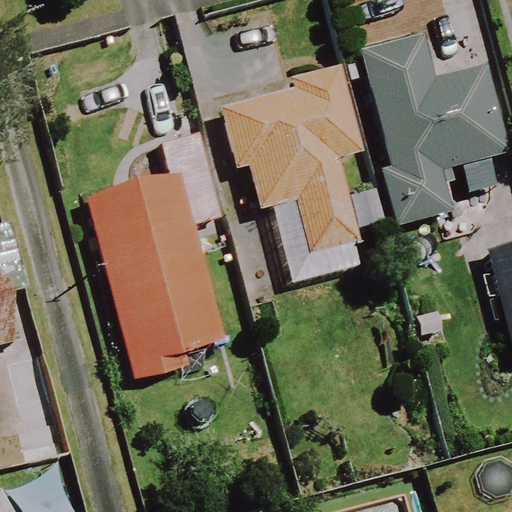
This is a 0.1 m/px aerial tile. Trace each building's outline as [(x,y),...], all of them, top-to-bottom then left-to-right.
[(449,196),(445,178),(498,167),(470,35),(351,60),(376,177),(371,178),(383,238),(440,226),(434,199),(442,197),(449,196)] [(350,164),(328,79),(273,94),(276,103),(211,120),(227,179),(236,176),(248,221),(283,212),(297,267),(347,254),(325,170),(350,164)] [(147,154),(156,190),(78,211),(126,391),(158,382),(154,368),(215,352),(183,234),(216,226),(194,141),(147,154)] [(511,371),(511,255),(478,265),(507,373),(511,371)] [(62,464),(36,362),(0,371),(0,382),(23,474),(62,464)]
